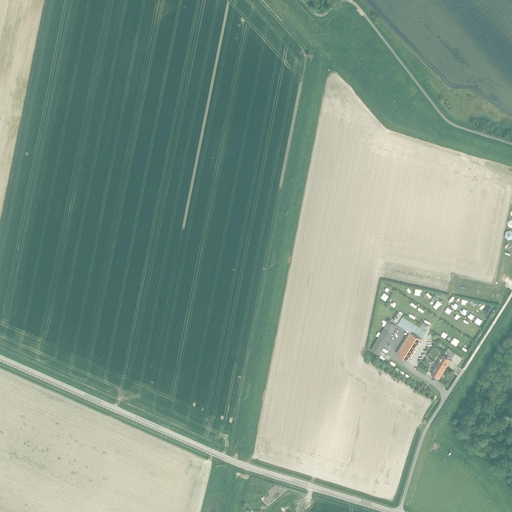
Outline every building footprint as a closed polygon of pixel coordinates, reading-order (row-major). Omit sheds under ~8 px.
[(383,290),(379,296),(384,299),(388,293),(383,290)] [(421,295),(427,298),(430,293),(424,290),(421,295)] [(398,312),(394,320),(397,322),(402,315),(398,312)] [(425,331),(402,317),(397,324),(409,332),(396,353),(407,360),(425,331)] [(378,354),(396,326),(388,321),(370,349),(378,354)] [(442,355),(436,365),(444,370),(450,360),(442,355)] [(436,365),(431,373),(439,378),(444,370),(436,365)]
